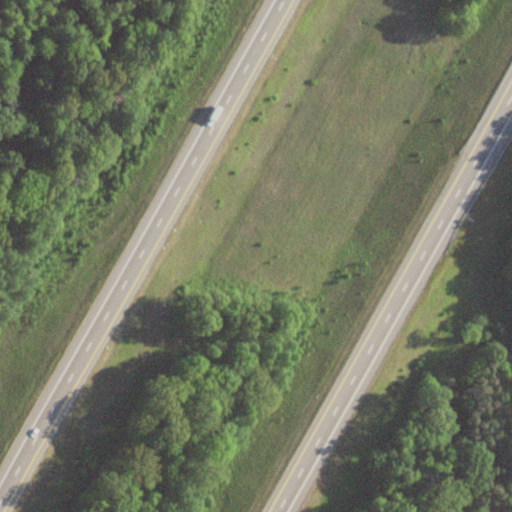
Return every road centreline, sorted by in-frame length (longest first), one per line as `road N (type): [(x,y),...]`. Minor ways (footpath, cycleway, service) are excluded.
road 1 (motorway): [(279,0),(0,496)]
road 2 (motorway): [(272,511),(511,87)]
